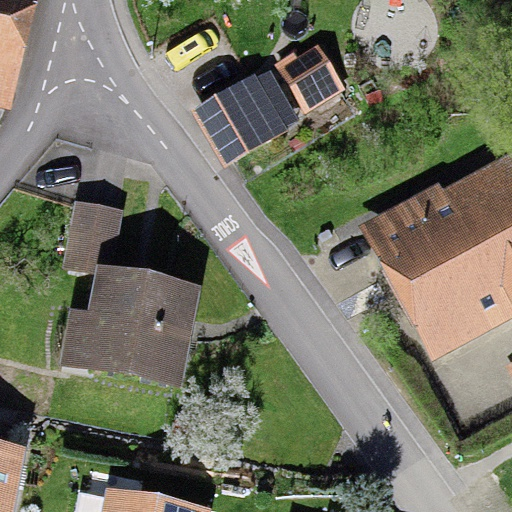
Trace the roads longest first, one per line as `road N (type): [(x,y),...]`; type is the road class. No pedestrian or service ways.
road 1 (residential): [(65,52),(138,112),(431,511)]
road 2 (residential): [(65,52),(0,164)]
